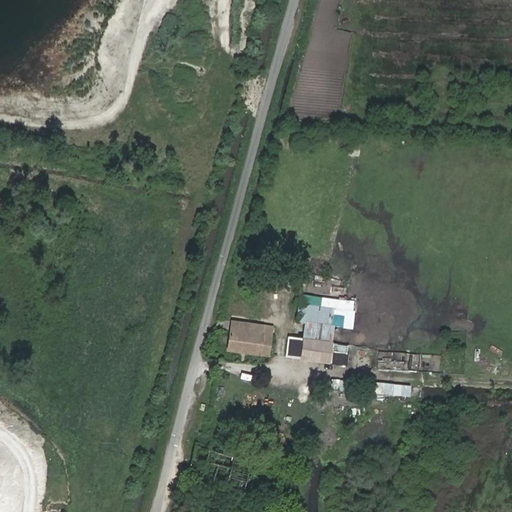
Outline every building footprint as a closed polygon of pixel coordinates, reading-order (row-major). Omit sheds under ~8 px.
[(338,60),(346,62),(351,32),(334,29),(332,41),(341,43),(338,60)] [(149,73),(163,74),(164,67),(150,66),(149,73)] [(150,108),(157,106),(151,89),(144,92),(150,108)] [(331,277),(327,282),(337,287),(340,282),(331,277)] [(336,308),(297,304),(296,320),(304,321),(301,338),(289,336),(287,355),(300,356),(299,361),(346,365),(349,344),(332,342),(336,308)] [(271,334),(231,329),(227,351),(268,356),(271,334)] [(417,371),(418,355),(391,353),(391,358),(380,357),(379,368),(417,371)] [(367,394),(392,396),(392,384),(368,383),(367,394)]
